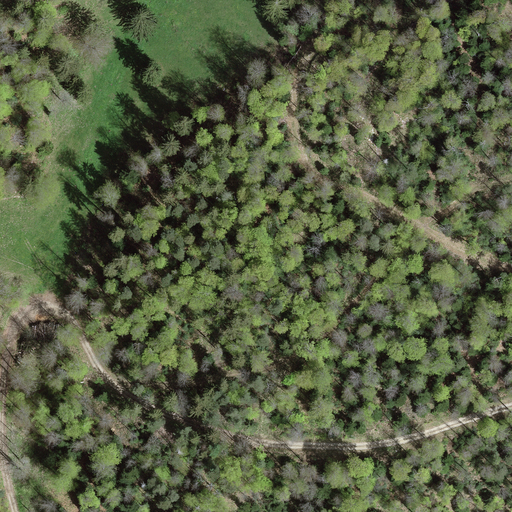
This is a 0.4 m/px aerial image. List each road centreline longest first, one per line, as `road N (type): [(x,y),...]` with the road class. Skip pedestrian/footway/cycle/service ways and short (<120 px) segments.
road 1 (track): [(108,383),(154,410),(292,447),(387,444),(511,407)]
road 2 (track): [(511,268),(325,180),(305,161),(292,96),(328,0)]
road 3 (track): [(18,511),(2,430),(12,326),(39,308),(66,314),(108,383)]
